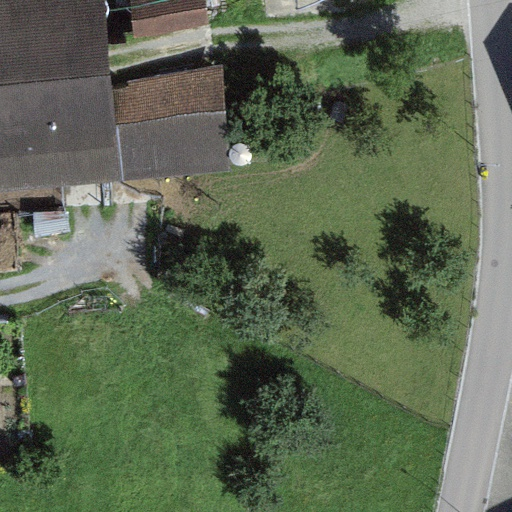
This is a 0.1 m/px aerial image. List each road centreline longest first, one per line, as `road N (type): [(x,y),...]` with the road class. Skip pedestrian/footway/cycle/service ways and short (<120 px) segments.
road 1 (residential): [(495,0),(507,227),(460,511)]
road 2 (track): [(131,38),(338,30),(495,0)]
